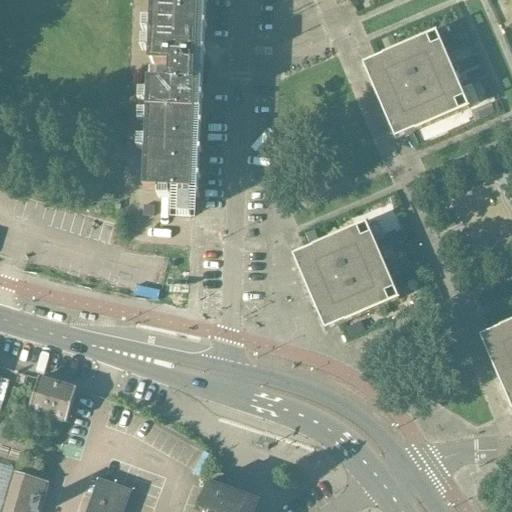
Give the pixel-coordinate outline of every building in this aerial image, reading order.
[(203,68),(204,61),(197,61),(198,51),(200,0),(152,0),(149,65),(144,192),(192,194),(196,86),(203,87),(203,68)] [(385,51),(408,43),(404,32),(394,36),(394,37),(393,37),(392,37),(381,41),(385,51)] [(395,141),(469,109),(436,35),(362,66),(395,141)] [(482,70),(474,74),(477,81),(485,77),(482,70)] [(490,106),(472,113),(476,123),(494,115),(490,106)] [(192,199),(185,198),(179,198),(178,219),(191,219),(192,199)] [(143,207),(143,217),(153,218),(153,208),(143,207)] [(366,226),(307,252),(292,258),(325,333),(398,301),(366,226)] [(398,265),(390,269),(394,278),(402,274),(398,265)] [(511,323),(493,332),(479,338),(511,413),(511,323)] [(48,419),(58,386),(39,380),(33,400),(31,400),(29,406),(31,408),(29,414),(48,419)] [(66,425),(76,391),(58,386),(48,419),(66,425)] [(0,499),(9,466),(0,463),(0,499)] [(3,511),(40,511),(49,484),(15,474),(3,511)] [(87,511),(259,511),(262,504),(228,491),(230,487),(230,486),(230,484),(230,483),(229,481),(228,480),(227,479),(226,478),(225,477),(224,476),(222,476),(221,476),(219,476),(218,477),(217,477),(215,478),(214,479),(213,480),(213,482),(211,486),(209,485),(199,511),(200,511),(123,511),(130,494),(98,482),(87,511)]
